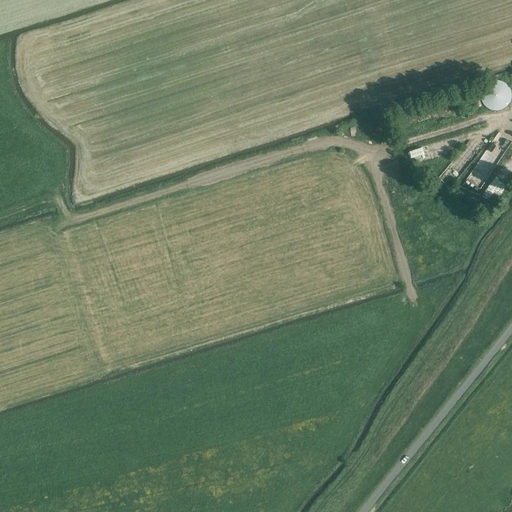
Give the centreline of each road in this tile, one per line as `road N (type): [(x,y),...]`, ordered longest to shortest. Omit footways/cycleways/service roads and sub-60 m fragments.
road 1 (unknown): [(339,511),(511,261)]
road 2 (unclassified): [(364,511),(511,329)]
